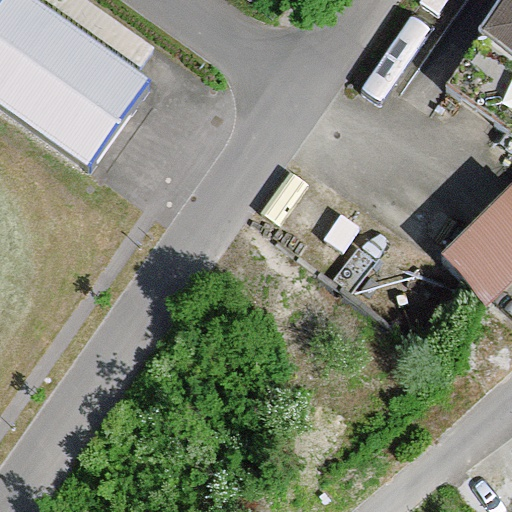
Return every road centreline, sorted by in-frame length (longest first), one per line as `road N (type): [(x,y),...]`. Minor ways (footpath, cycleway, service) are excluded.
road 1 (residential): [(0,511),(299,94)]
road 2 (residential): [(377,511),(511,401)]
road 3 (residential): [(168,0),(299,94)]
